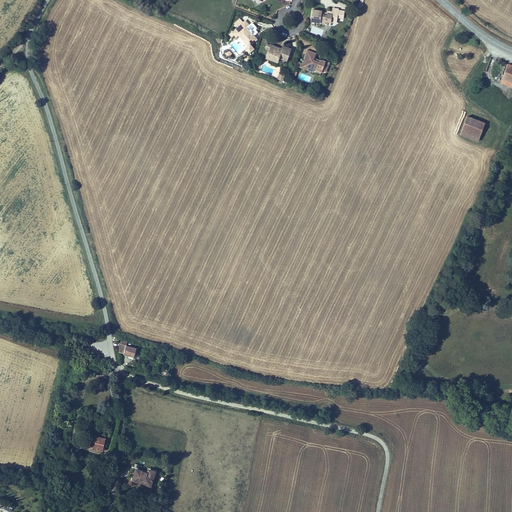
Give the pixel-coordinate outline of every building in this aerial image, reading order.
[(311,15),(311,21),(319,22),(319,24),(328,25),(329,22),(334,23),(334,18),(339,18),(341,9),(334,8),(334,11),(329,11),(328,13),(328,15),(321,14),(322,12),(322,11),(312,10),(311,15)] [(251,44),(256,40),(250,33),(246,28),(248,26),(245,21),(232,33),(236,37),(238,35),(249,46),(246,49),(250,53),(255,48),(251,44)] [(286,62),(290,49),(282,46),(281,49),(281,51),(277,50),(278,47),(270,45),(269,50),(266,56),(271,58),(270,61),(277,63),(278,60),(286,62)] [(306,51),(301,65),(305,66),(306,68),(311,70),(311,73),(314,72),(316,70),(321,72),(322,71),(325,72),(329,63),(322,60),(319,62),(319,64),(312,61),(313,59),(309,58),(311,53),(306,51)] [(492,59),(484,57),(479,72),(486,75),(492,59)] [(502,80),(507,65),(500,62),(492,59),(486,75),(502,80)] [(305,66),(301,65),(299,68),(311,73),(311,70),(306,68),(305,66)] [(511,66),(507,65),(502,80),(511,83),(511,66)] [(490,130),(468,122),(462,140),(484,148),(490,130)] [(134,357),(137,347),(126,344),(127,343),(123,342),(119,346),(121,352),(129,353),(129,356),(134,357)] [(105,441),(107,436),(94,432),(91,445),(100,447),(102,440),(105,441)] [(148,471),(136,468),(132,480),(151,485),(155,470),(149,468),(148,471)]
